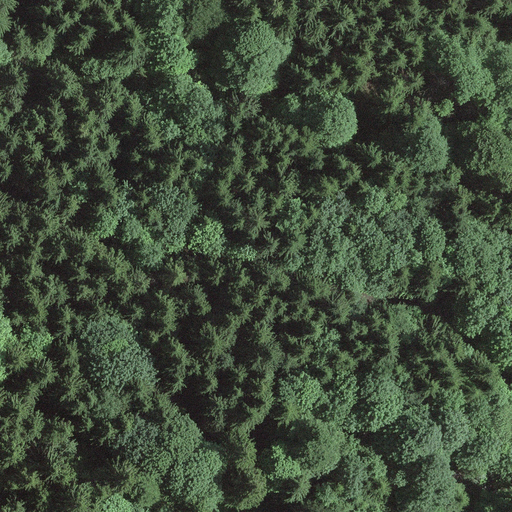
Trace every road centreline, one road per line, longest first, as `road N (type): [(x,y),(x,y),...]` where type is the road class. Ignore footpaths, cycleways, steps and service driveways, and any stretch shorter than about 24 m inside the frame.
road 1 (track): [(0,190),(40,211),(263,255),(444,321),(511,383)]
road 2 (track): [(0,436),(55,451),(181,449),(256,424),(342,429),(419,472),(511,504)]
